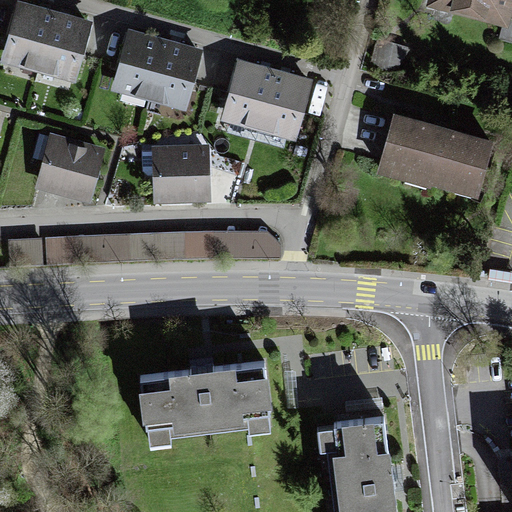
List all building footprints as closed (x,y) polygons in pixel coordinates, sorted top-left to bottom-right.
[(511,0),(431,0),(431,2),(504,21),(499,38),(511,41),(511,0)] [(32,7),(22,5),(7,61),(42,69),(76,78),(90,22),(65,16),(56,14),(32,7)] [(146,37),(132,33),(119,86),(151,94),(184,103),(197,50),(172,43),(165,42),(146,37)] [(376,37),(375,43),(377,44),(373,59),(386,67),(395,68),(408,48),(381,40),(381,39),(376,37)] [(251,65),(241,63),(227,117),(260,126),(294,134),(308,80),(283,74),(274,71),(251,65)] [(490,142),(394,115),(380,167),(401,173),(403,167),(477,188),(490,142)] [(102,150),(56,138),(44,183),(90,196),(102,150)] [(205,147),(156,150),(159,198),(208,196),(205,147)] [(264,224),(0,237),(0,266),(279,253),(279,233),(264,224)] [(190,369),(140,375),(150,441),(171,438),(169,422),(199,419),(200,429),(218,426),(217,417),(247,413),(249,429),(270,426),(269,410),(270,410),(264,361),(214,367),(214,365),(190,367),(190,369)] [(384,416),(334,422),(334,424),(318,426),(321,447),(337,445),(340,475),(330,476),(332,494),(342,493),(344,511),(395,511),(393,490),(395,490),(384,416)]
